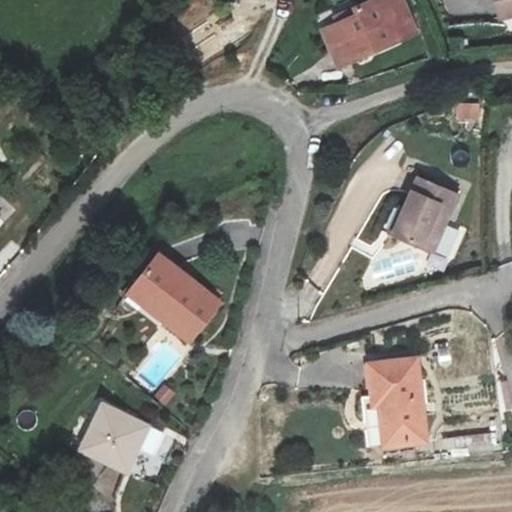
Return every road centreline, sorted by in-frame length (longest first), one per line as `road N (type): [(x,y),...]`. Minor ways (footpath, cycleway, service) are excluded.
road 1 (residential): [(189,511),(248,383),(296,193),(291,125)]
road 2 (residential): [(291,125),(244,98),(194,109),(164,127),(0,301)]
road 3 (unclassified): [(291,125),(414,85),(511,67)]
